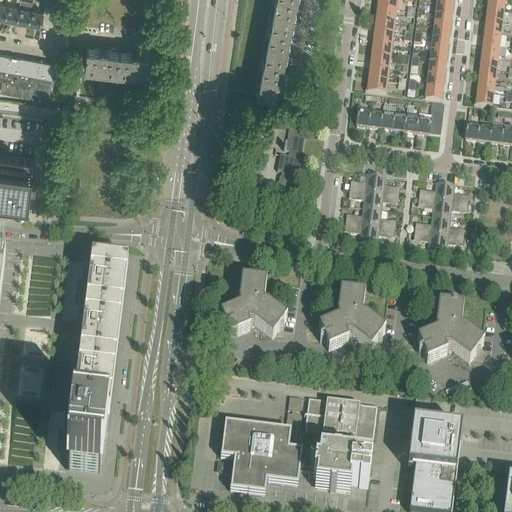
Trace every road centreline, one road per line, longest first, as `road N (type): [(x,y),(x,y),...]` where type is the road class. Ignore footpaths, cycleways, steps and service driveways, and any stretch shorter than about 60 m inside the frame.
road 1 (tertiary): [(168,238),(132,511)]
road 2 (tertiary): [(156,511),(187,241)]
road 3 (tertiary): [(187,241),(217,0)]
road 4 (tertiary): [(198,0),(168,238)]
road 5 (unclassified): [(448,168),(465,0)]
road 6 (unclassified): [(0,225),(168,238)]
road 7 (residential): [(342,109),(291,93),(305,0)]
